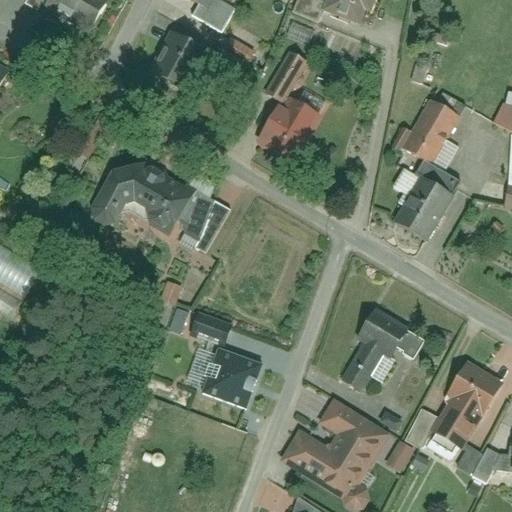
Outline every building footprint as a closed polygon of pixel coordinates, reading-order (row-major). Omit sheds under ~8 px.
[(114,0),(55,0),(52,6),(96,32),(114,0)] [(242,9),(226,0),(219,0),(214,9),(203,2),(196,14),(227,33),(242,9)] [(199,0),(203,2),(214,9),(219,0),(199,0)] [(329,9),(332,0),(302,0),(298,10),(324,20),(329,9)] [(332,0),(329,9),(367,24),(372,12),(377,13),(381,0),(332,0)] [(154,69),(191,89),(212,50),(176,30),(154,69)] [(241,72),(252,51),(228,39),(217,59),(241,72)] [(285,104),(290,107),(296,97),(316,63),(293,50),(267,93),(285,104)] [(0,89),(11,68),(0,62),(0,89)] [(511,93),(504,92),(496,128),(511,131),(511,93)] [(264,139),(300,160),(327,115),(296,97),(290,107),(285,104),(264,139)] [(427,159),(436,164),(464,115),(436,98),(417,131),(407,147),(427,159)] [(407,147),(417,131),(407,126),(395,147),(405,152),(407,147)] [(176,238),(199,195),(128,156),(97,212),(122,225),(134,203),(158,216),(153,225),(176,238)] [(425,177),(459,196),(467,181),(436,164),(427,159),(419,173),(425,177)] [(399,222),(432,241),(459,196),(425,177),(399,222)] [(0,276),(31,291),(43,267),(21,256),(24,250),(0,238),(0,276)] [(168,284),(161,304),(174,309),(181,289),(168,284)] [(223,347),(229,323),(193,314),(187,338),(223,347)] [(406,338),(371,321),(340,386),(361,396),(380,357),(394,363),(406,338)] [(266,367),(223,352),(209,391),(252,406),(266,367)] [(506,387),(468,364),(447,397),(450,402),(429,437),(463,458),(506,387)] [(182,408),(185,400),(156,387),(153,395),(182,408)] [(392,437),(334,403),(318,429),(337,441),(328,456),(298,439),(280,469),(341,505),(344,511),(366,511),(368,509),(368,501),(364,494),(360,491),(392,437)] [(387,468),(402,475),(413,450),(397,443),(387,468)] [(504,472),(508,455),(481,449),(474,480),(488,483),(491,469),(504,472)]
